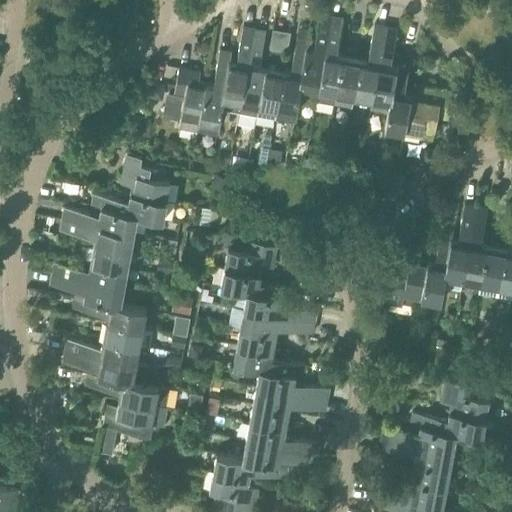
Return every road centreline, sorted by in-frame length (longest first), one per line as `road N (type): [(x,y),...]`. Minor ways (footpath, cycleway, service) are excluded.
road 1 (residential): [(336,511),(359,316),(331,247)]
road 2 (residential): [(16,207),(68,116),(188,13)]
road 3 (residential): [(137,511),(82,471),(9,371)]
road 4 (residential): [(9,371),(16,207)]
road 5 (residential): [(0,160),(18,55),(17,0)]
road 6 (residential): [(388,209),(448,168),(511,154)]
